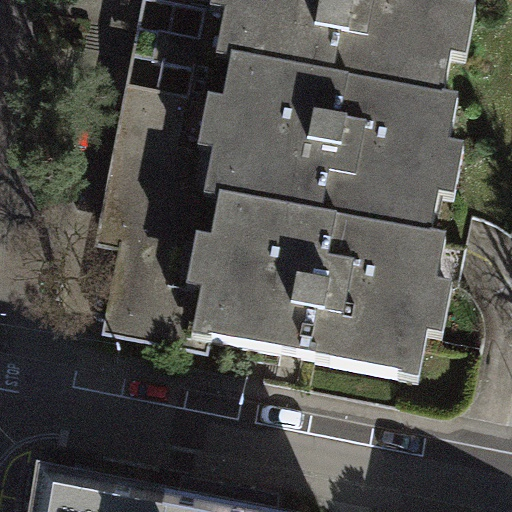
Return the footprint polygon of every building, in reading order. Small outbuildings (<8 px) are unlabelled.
[(164,0),(164,4),(239,19),(233,47),(156,32),(152,49),(344,88),(426,104),(435,58),(449,60),(459,11),(444,8),(445,0),(164,0)] [(146,94),(129,183),(318,221),(327,176),(353,182),(363,135),(336,129),(344,88),(152,49),(149,63),(241,82),(235,112),(146,94)] [(426,104),(344,88),(336,129),(363,135),(353,182),(327,176),(318,221),(413,240),(422,198),(440,202),(450,153),(434,150),(443,108),(426,104)] [(318,221),(129,183),(118,234),(143,239),(126,324),(403,380),(412,336),(426,339),(436,289),(421,286),(429,243),(413,240),(318,221)] [(30,500),(28,511),(243,511),(53,480),(49,503),(30,500)]
